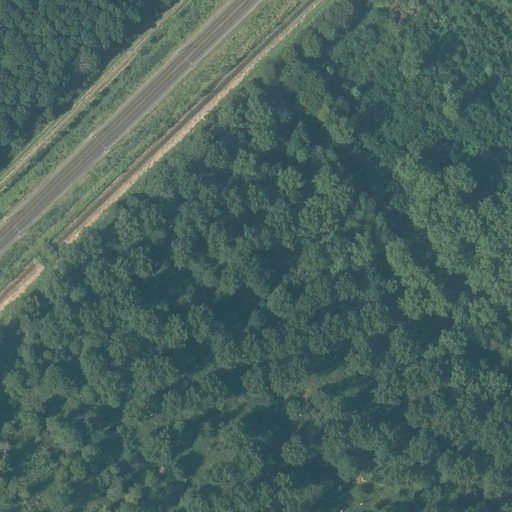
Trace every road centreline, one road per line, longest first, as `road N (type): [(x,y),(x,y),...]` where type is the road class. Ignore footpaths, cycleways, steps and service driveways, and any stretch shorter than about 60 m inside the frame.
road 1 (track): [(0,401),(9,308),(328,0)]
road 2 (track): [(297,0),(0,282)]
road 3 (track): [(0,200),(200,0)]
road 4 (track): [(0,178),(178,0)]
